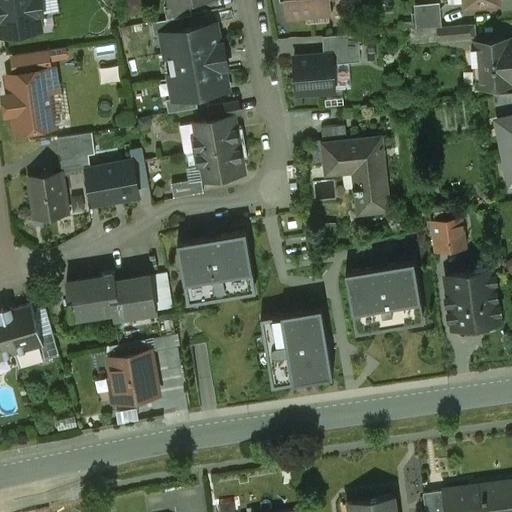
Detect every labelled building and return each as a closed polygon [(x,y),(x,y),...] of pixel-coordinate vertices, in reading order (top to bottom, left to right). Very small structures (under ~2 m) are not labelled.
[(0,0),(0,28),(1,35),(43,28),(40,14),(44,13),(41,0),(0,0)] [(287,0),(289,13),(306,12),(307,23),(329,22),(326,0),(287,0)] [(190,3),(171,6),(171,5),(164,6),(167,19),(181,17),(192,15),(190,3)] [(440,11),(415,13),(416,29),(437,27),(441,26),(440,11)] [(167,19),(152,22),(154,35),(162,34),(162,33),(183,29),(181,17),(167,19)] [(183,29),(162,33),(162,34),(166,56),(170,55),(174,75),(170,76),(174,98),(174,99),(195,95),(227,89),(223,68),(227,67),(223,44),(219,44),(215,23),(183,29)] [(441,26),(437,27),(438,41),(475,38),(473,24),(441,26)] [(358,33),(322,36),(324,54),(332,53),(333,63),(360,61),(358,33)] [(511,66),(509,39),(473,43),(477,86),(511,82),(511,66)] [(64,47),(6,55),(6,57),(16,55),(19,77),(19,78),(58,72),(54,50),(64,48),(64,47)] [(324,54),(294,57),(297,94),(335,91),(333,63),(332,53),(324,54)] [(58,72),(19,78),(19,77),(13,78),(18,114),(10,115),(12,131),(56,125),(57,136),(77,133),(74,114),(52,117),(51,111),(50,112),(47,93),(60,91),(58,72)] [(195,95),(174,99),(174,98),(166,99),(168,112),(198,107),(195,95)] [(511,97),(480,105),(484,121),(503,117),(511,115),(511,97)] [(237,100),(206,106),(208,119),(234,115),(234,116),(240,115),(237,100)] [(208,119),(195,121),(197,136),(193,136),(196,151),(245,142),(242,128),(236,128),(234,116),(234,115),(208,119)] [(511,115),(503,117),(507,135),(502,136),(507,163),(511,162),(511,115)] [(337,120),(314,127),(317,138),(340,131),(337,120)] [(77,133),(57,136),(63,172),(97,168),(92,131),(77,133)] [(380,136),(323,143),(326,164),(353,161),(356,187),(350,188),(351,192),(356,192),(359,212),(388,208),(380,136)] [(316,141),(305,144),(312,167),(323,164),(316,141)] [(245,142),(196,151),(199,165),(203,165),(205,179),(244,172),(241,158),(247,157),(245,142)] [(95,204),(141,196),(135,162),(89,170),(95,204)] [(63,172),(28,177),(34,216),(69,211),(63,172)] [(175,197),(204,192),(201,178),(172,183),(175,197)] [(447,219),(446,214),(434,216),(434,220),(433,221),(437,250),(465,247),(461,217),(447,219)] [(247,230),(178,242),(188,302),(257,291),(247,230)] [(346,271),(353,311),(355,324),(370,322),(371,330),(411,323),(409,315),(424,313),(422,300),(415,260),(387,264),(346,271)] [(471,272),(449,276),(447,279),(453,327),(472,325),(474,326),(478,326),(479,324),(498,321),(493,285),(492,285),(490,270),(489,270),(485,269),(475,270),(471,272)] [(102,276),(66,282),(70,304),(71,304),(73,316),(97,312),(97,314),(113,312),(114,317),(131,315),(131,313),(157,309),(151,274),(116,280),(115,273),(102,275),(102,276)] [(32,303),(3,311),(15,353),(44,344),(32,303)] [(322,307),(261,317),(273,386),(334,375),(322,307)] [(3,311),(0,311),(0,356),(15,353),(3,311)] [(145,339),(110,345),(112,357),(147,350),(145,339)] [(112,357),(109,357),(112,378),(109,379),(113,401),(159,393),(151,350),(147,350),(112,357)] [(511,511),(511,491),(511,481),(423,493),(425,511),(444,511),(450,511),(511,511)] [(394,511),(393,497),(352,502),(353,511),(394,511)]
